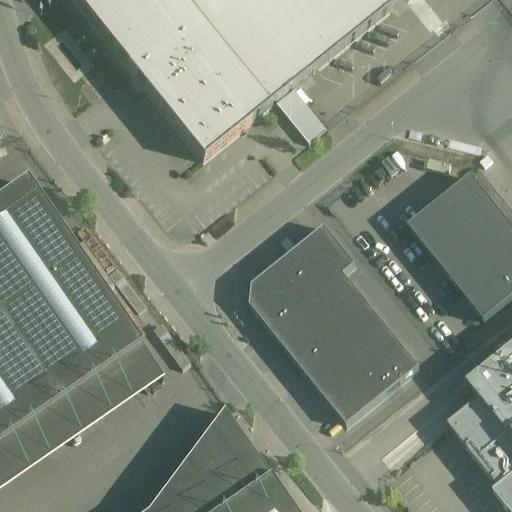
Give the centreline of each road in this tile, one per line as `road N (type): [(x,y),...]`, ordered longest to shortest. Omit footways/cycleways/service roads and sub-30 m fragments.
road 1 (unclassified): [(179,296),(417,101),(473,90)]
road 2 (unclassified): [(0,29),(49,138),(179,296)]
road 3 (unclassified): [(179,296),(357,511)]
